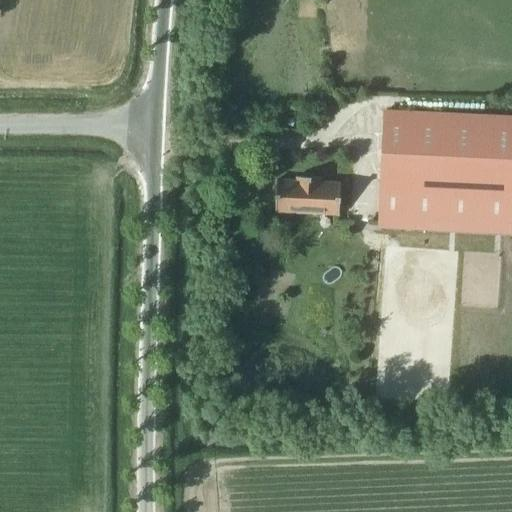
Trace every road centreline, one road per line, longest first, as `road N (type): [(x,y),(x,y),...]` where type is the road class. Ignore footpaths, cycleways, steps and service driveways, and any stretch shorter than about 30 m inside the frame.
road 1 (tertiary): [(145,511),(155,130)]
road 2 (unclassified): [(155,130),(0,125)]
road 3 (tertiary): [(155,130),(163,0)]
